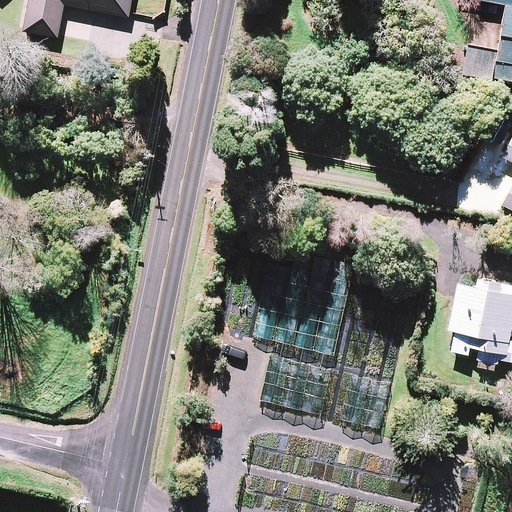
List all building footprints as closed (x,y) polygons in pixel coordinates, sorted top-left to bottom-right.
[(32,0),(29,19),(63,26),(67,5),(131,18),(134,0),(32,0)] [(511,0),(479,0),(479,1),(503,4),(497,51),(463,46),(459,75),(511,82),(511,0)] [(511,132),(499,156),(511,163),(511,183),(501,204),(511,210),(511,132)] [(49,169),(38,177),(52,197),(64,188),(49,169)] [(124,202),(108,214),(117,226),(133,213),(124,202)] [(352,264),(272,246),(252,334),(332,353),(352,264)] [(467,348),(476,350),(472,367),(484,370),(493,372),(496,359),(509,362),(511,362),(511,356),(511,340),(506,339),(511,311),(511,284),(475,277),(473,287),(455,283),(446,329),(452,331),(448,351),(465,354),(467,348)] [(389,386),(268,355),(257,402),(377,432),(389,386)]
